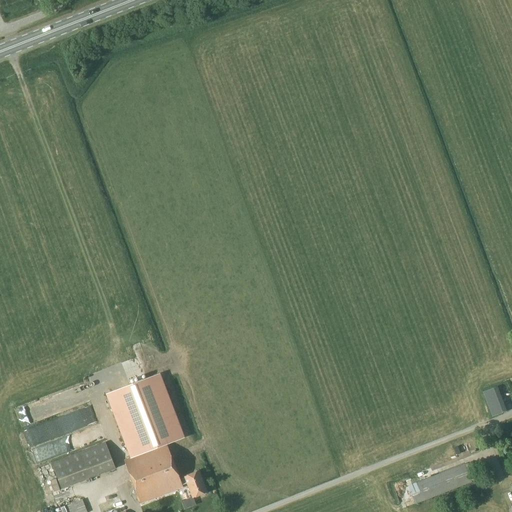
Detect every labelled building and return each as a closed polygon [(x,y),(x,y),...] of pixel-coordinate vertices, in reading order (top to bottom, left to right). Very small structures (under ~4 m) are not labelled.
[(110,392),(106,394),(108,400),(130,458),(167,444),(167,445),(179,440),(185,438),(160,373),(114,391),(110,392)] [(492,416),(502,413),(493,388),(483,392),(492,416)] [(62,489),(115,468),(105,442),(52,463),(62,489)] [(141,504),(183,487),(167,444),(124,460),(141,504)] [(415,504),(472,482),(465,463),(408,485),(415,504)] [(184,477),(180,479),(182,485),(187,483),(192,498),(207,492),(199,471),(184,477)] [(55,508),(77,500),(72,487),(63,491),(50,496),(53,503),(55,508)] [(86,511),(82,500),(57,509),(58,511),(86,511)]
